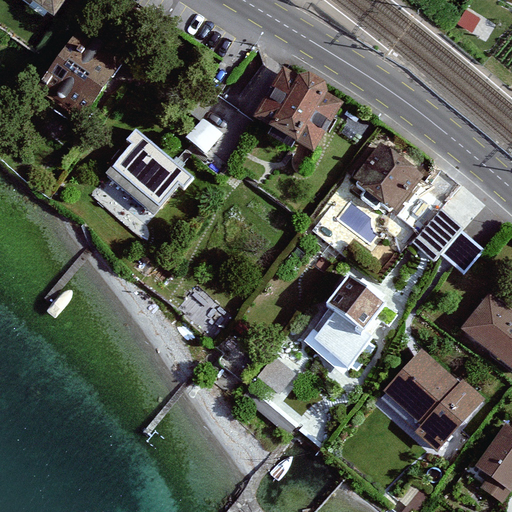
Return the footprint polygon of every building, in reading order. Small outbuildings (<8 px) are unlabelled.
[(118,60),(81,35),(47,86),(84,111),(118,60)] [(303,83),(284,74),(258,118),(313,149),(337,105),(327,97),(325,85),(312,79),(303,83)] [(195,179),(139,131),(130,142),(135,146),(117,168),(163,206),(181,184),(187,189),(195,179)] [(427,171),(386,142),(361,177),(401,206),(427,171)] [(438,209),(418,194),(402,216),(423,231),(438,209)] [(487,251),(454,223),(438,242),(472,270),(487,251)] [(388,306),(352,278),(330,307),(337,312),(313,342),(348,369),(372,339),(365,334),(388,306)] [(511,321),(490,304),(468,333),(511,367),(511,321)] [(480,402),(426,356),(394,394),(431,426),(425,434),(441,448),(480,402)] [(291,375),(273,361),(262,376),(280,390),(291,375)] [(511,490),(511,431),(505,427),(478,469),(489,477),(480,490),(503,505),(511,490)]
